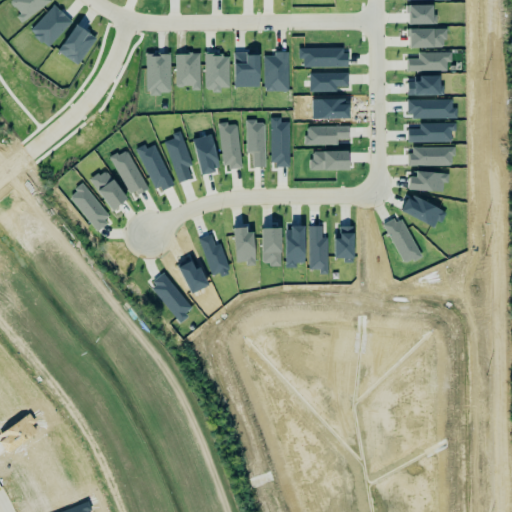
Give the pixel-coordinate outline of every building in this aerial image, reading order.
[(49,1),(48,0),(8,0),(8,1),(22,21),(49,1)] [(70,22),(53,5),(28,30),(46,47),(70,22)] [(56,51),(76,65),(95,38),(75,24),(56,51)] [(262,56),(263,91),(287,91),(287,51),(272,52),(272,56),(262,56)] [(199,89),(198,53),(174,54),(175,86),(191,86),(191,90),(199,89)] [(169,54),(145,54),(146,94),(169,94),(169,54)] [(228,88),(228,54),(203,54),(204,91),(220,91),(220,88),(228,88)] [(258,54),(233,54),(233,87),(257,87),(258,54)]
